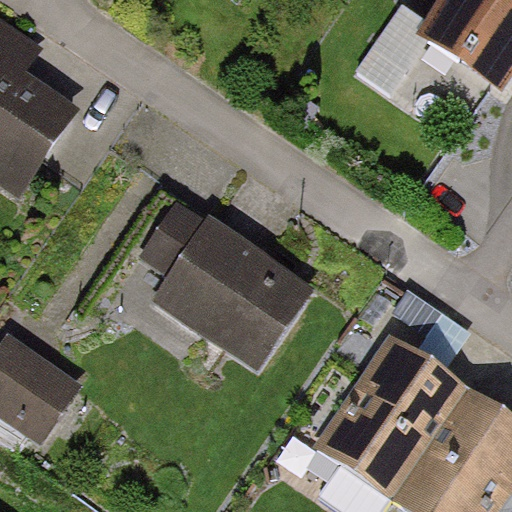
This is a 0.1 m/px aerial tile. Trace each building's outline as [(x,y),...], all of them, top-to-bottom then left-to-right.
[(511,0),(453,0),(426,44),(505,93),(511,81),(511,0)] [(0,176),(28,196),(96,97),(0,31),(0,176)] [(306,301),(175,217),(125,292),(256,377),(306,301)] [(29,334),(0,370),(0,424),(35,453),(91,383),(29,334)] [(510,511),(511,510),(511,426),(390,348),(319,458),(403,511),(510,511)]
